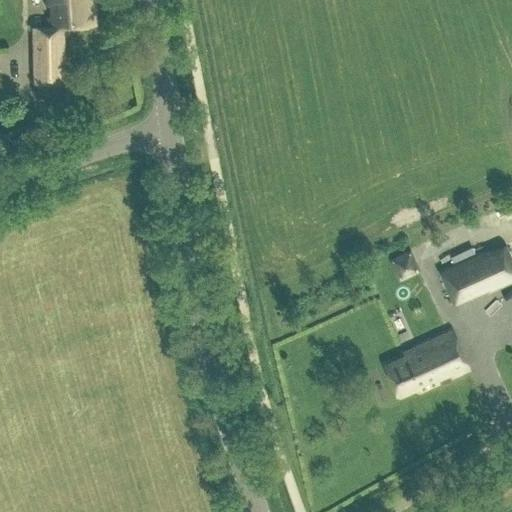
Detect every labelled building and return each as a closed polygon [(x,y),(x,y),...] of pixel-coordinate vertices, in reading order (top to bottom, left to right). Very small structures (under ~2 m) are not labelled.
[(47,0),(48,25),(33,25),(34,82),(35,82),(35,94),(62,94),(61,82),(63,82),(62,25),(94,24),(93,0),(47,0)] [(13,144),(23,141),(21,135),(11,138),(13,144)] [(485,287),(487,292),(511,280),(511,259),(505,244),(489,252),(487,247),(438,270),(452,302),(485,287)] [(405,276),(424,271),(420,255),(401,260),(405,276)] [(452,329),(401,352),(402,356),(382,365),(396,395),(414,387),(416,390),(436,381),(434,377),(449,371),(450,375),(469,367),(452,329)]
